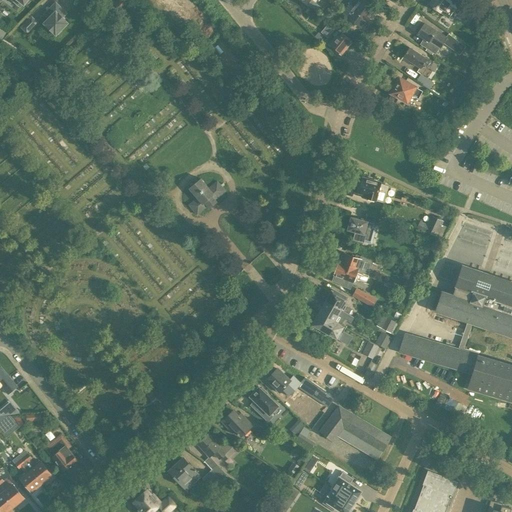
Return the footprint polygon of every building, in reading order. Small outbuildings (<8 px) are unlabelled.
[(130,3),(126,0),(118,0),(113,4),(120,12),(130,3)] [(311,0),(310,0),(307,4),(317,11),(320,6),(311,0)] [(361,28),(374,11),(359,0),(350,0),(348,3),(354,8),(347,17),(361,28)] [(456,7),(464,13),(469,7),(461,1),(462,1),(461,0),(432,0),(429,4),(448,18),(456,7)] [(44,23),(56,35),(68,23),(59,15),(63,10),(55,3),(44,14),(48,18),(44,23)] [(37,22),(31,16),(20,28),(26,33),(37,22)] [(436,47),(439,49),(446,38),(424,23),(417,34),(425,40),(422,45),(433,52),(436,47)] [(340,32),(337,35),(332,31),(324,41),(341,54),(351,41),(340,32)] [(479,48),(474,45),(470,49),(469,51),(474,55),(479,48)] [(417,73),(423,64),(434,71),(440,61),(435,58),(433,61),(432,61),(427,57),(426,59),(408,47),(401,58),(408,62),(405,66),(417,73)] [(416,80),(425,86),(430,79),(420,73),(416,80)] [(415,86),(399,77),(394,86),(392,87),(390,90),(391,92),(391,93),(392,93),(389,98),(396,102),(399,97),(407,101),(411,94),(418,99),(422,91),(415,87),(415,86)] [(197,198),(189,205),(197,215),(207,206),(210,208),(217,202),(215,199),(225,191),(217,181),(209,188),(201,178),(189,188),(197,198)] [(367,199),(376,202),(379,192),(386,194),(388,188),(381,185),(381,184),(363,178),(359,193),(368,196),(367,199)] [(366,235),(370,236),(374,222),(378,224),(381,213),(368,209),(365,219),(361,218),(360,220),(351,218),(348,230),(355,232),(353,240),(364,243),(366,235)] [(427,225),(419,222),(417,227),(435,235),(442,221),(431,216),(427,225)] [(409,316),(421,291),(456,222),(452,220),(417,289),(405,314),(409,316)] [(433,243),(435,237),(415,229),(413,234),(433,243)] [(345,254),(341,262),(367,272),(370,264),(366,262),(368,257),(362,255),(361,257),(356,255),(355,257),(345,254)] [(367,272),(341,262),(340,262),(335,275),(336,276),(334,281),(342,285),(342,286),(351,289),(353,282),(354,283),(355,280),(359,282),(360,279),(364,281),(367,272)] [(511,279),(487,271),(480,269),(479,272),(462,266),(452,295),(441,292),(439,298),(435,310),(467,321),(464,331),(458,350),(404,334),(399,351),(472,373),(469,383),(476,385),(474,391),(511,401),(511,279)] [(417,282),(410,279),(406,289),(412,292),(417,282)] [(356,289),(352,295),(375,308),(382,296),(376,292),(374,296),(367,292),(366,294),(356,289)] [(329,296),(326,302),(349,314),(351,310),(344,305),(348,298),(333,290),(332,292),(330,291),(328,295),(329,296)] [(326,302),(323,307),(321,307),(319,310),(320,312),(319,313),(334,321),(341,325),(345,319),(351,323),(354,317),(349,314),(326,302)] [(313,322),(314,323),(313,325),(347,344),(352,336),(343,331),(345,328),(341,325),(334,321),(319,313),(316,318),(314,318),(313,322)] [(386,317),(380,328),(391,333),(396,322),(386,317)] [(385,334),(379,345),(386,349),(392,338),(385,334)] [(364,342),(367,343),(362,353),(365,355),(372,358),(377,349),(376,345),(368,342),(368,340),(366,339),(364,342)] [(0,366),(0,380),(2,378),(7,385),(3,389),(8,394),(17,387),(0,366)] [(299,389),(298,390),(277,369),(267,379),(273,385),(272,387),(278,393),(284,387),(293,396),(295,394),(299,398),(296,401),(301,405),(311,395),(306,391),(303,394),(299,389)] [(252,391),(253,393),(250,396),(254,400),(250,405),(268,421),(272,416),(270,414),(277,405),(266,394),(267,393),(261,388),(260,389),(258,387),(258,388),(256,387),(252,391)] [(0,415),(8,414),(3,407),(0,409),(0,415)] [(338,407),(320,432),(332,441),(335,436),(376,460),(390,438),(338,407)] [(238,415),(233,410),(224,418),(223,416),(218,421),(220,423),(221,421),(237,438),(252,425),(240,413),(238,415)] [(26,415),(26,422),(41,420),(41,413),(26,415)] [(0,431),(1,433),(14,422),(10,416),(0,416),(0,431)] [(294,426),(291,429),(295,434),(299,430),(294,426)] [(303,427),(299,433),(296,439),(311,448),(315,443),(306,437),(310,431),(303,427)] [(44,448),(51,457),(52,456),(64,471),(77,461),(68,449),(72,446),(61,434),(44,448)] [(225,454),(207,435),(197,444),(208,457),(213,453),(218,459),(225,454)] [(25,450),(19,455),(26,464),(30,460),(32,459),(25,450)] [(19,455),(13,460),(19,469),(21,468),(26,464),(19,455)] [(174,466),(173,465),(167,471),(185,491),(196,481),(194,479),(198,475),(183,459),(174,466)] [(30,460),(26,464),(41,483),(51,475),(41,462),(40,462),(39,461),(34,465),(30,460)] [(25,472),(20,477),(21,478),(20,478),(31,492),(41,483),(26,464),(21,468),(25,472)] [(306,464),(303,467),(309,472),(312,468),(306,464)] [(216,465),(211,469),(221,479),(225,475),(216,465)] [(225,484),(221,479),(211,469),(202,478),(215,492),(225,484)] [(444,511),(451,496),(457,482),(450,479),(450,480),(434,473),(427,470),(422,484),(422,485),(413,508),(412,508),(410,511),(444,511)] [(342,471),(332,487),(353,502),(354,501),(360,491),(349,484),(353,478),(342,471)] [(297,479),(294,484),(299,487),(302,482),(297,479)] [(3,482),(0,484),(0,490),(13,506),(23,498),(13,485),(12,485),(9,480),(3,482)] [(299,492),(292,487),(286,496),(293,501),(299,492)] [(353,502),(332,487),(322,503),(333,510),(334,507),(341,511),(346,511),(349,508),(351,509),(356,502),(354,501),(353,502)] [(281,495),(271,488),(264,499),(274,506),(281,495)] [(0,510),(1,511),(6,511),(13,506),(0,490),(0,510)] [(132,503),(140,511),(150,511),(152,511),(166,511),(175,504),(167,497),(160,504),(156,500),(155,501),(146,491),(132,503)] [(509,511),(511,508),(501,505),(502,504),(490,500),(487,508),(486,511),(509,511)]
